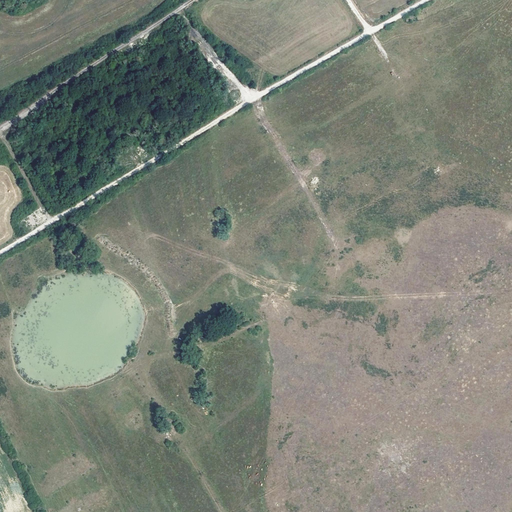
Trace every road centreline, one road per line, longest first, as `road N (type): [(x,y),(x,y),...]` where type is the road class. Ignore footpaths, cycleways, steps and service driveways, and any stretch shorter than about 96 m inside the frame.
road 1 (track): [(425,0),(0,255)]
road 2 (track): [(191,0),(0,129)]
